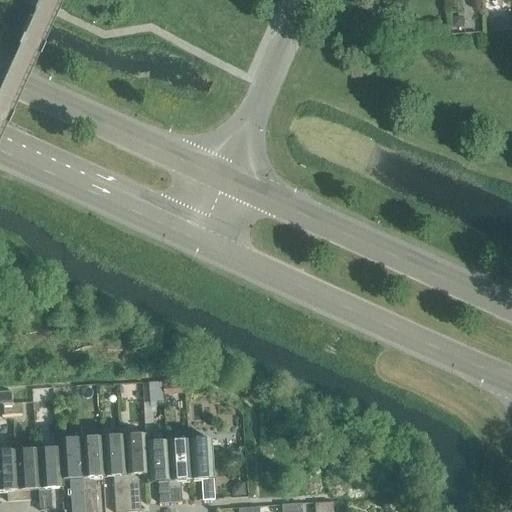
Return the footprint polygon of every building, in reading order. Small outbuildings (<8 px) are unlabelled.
[(139,0),(134,12),(216,49),(237,0),(139,0)] [(463,17),(452,18),(452,29),(463,28),(463,17)] [(511,19),(493,20),(493,33),(511,32),(511,19)] [(10,393),(0,393),(0,405),(2,406),(11,405),(10,393)] [(20,404),(11,405),(12,420),(21,419),(20,404)] [(12,420),(11,405),(2,406),(3,420),(12,420)] [(144,436),(121,437),(126,511),(138,511),(137,483),(135,483),(134,477),(144,476),(145,476),(143,445),(144,444),(144,436)] [(126,511),(121,437),(99,439),(102,479),(113,478),(114,484),(112,484),(113,511),(126,511)] [(99,439),(78,440),(82,511),(94,511),(93,485),(91,485),(91,479),(102,479),(99,439)] [(55,442),(56,450),(57,450),(59,481),(60,481),(70,481),(70,487),(68,487),(69,511),(82,511),(78,440),(55,442)] [(209,440),(186,442),(189,482),(199,481),(201,502),(213,501),(209,440)] [(186,442),(165,443),(169,504),(180,503),(178,482),(189,482),(186,442)] [(165,443),(144,444),(143,445),(145,476),(144,476),(145,485),(156,484),(158,505),(169,504),(165,443)] [(56,450),(35,451),(37,491),(37,511),(38,511),(50,511),(49,490),(60,490),(60,481),(59,481),(57,450),(56,450)] [(35,451),(14,453),(17,502),(28,501),(27,491),(37,491),(35,451)] [(0,453),(0,493),(5,493),(6,503),(17,502),(14,453),(0,453)] [(236,484),(231,490),(231,498),(244,497),(243,484),(236,484)]
